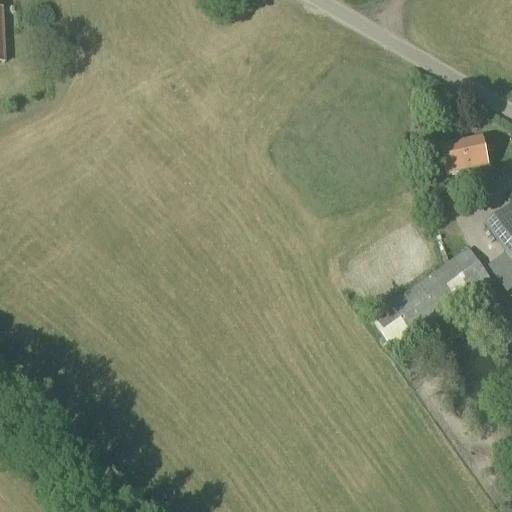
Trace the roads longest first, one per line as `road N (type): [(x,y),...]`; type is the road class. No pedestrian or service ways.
road 1 (unclassified): [(511,111),(319,0)]
road 2 (track): [(0,403),(92,486),(108,511)]
